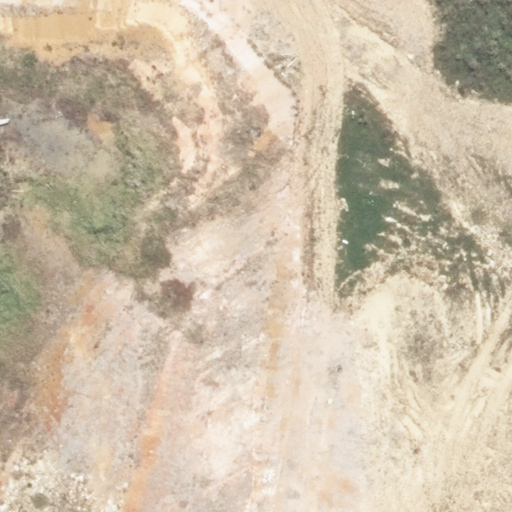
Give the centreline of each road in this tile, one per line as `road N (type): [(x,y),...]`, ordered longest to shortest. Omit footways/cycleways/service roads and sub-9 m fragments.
road 1 (unknown): [(11,382),(511,487)]
road 2 (unknown): [(0,417),(11,382),(253,0)]
